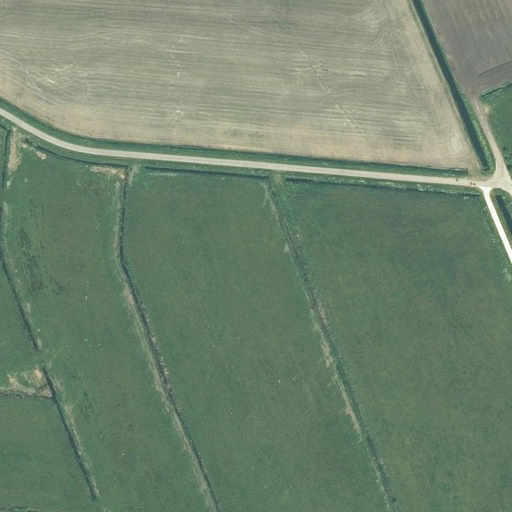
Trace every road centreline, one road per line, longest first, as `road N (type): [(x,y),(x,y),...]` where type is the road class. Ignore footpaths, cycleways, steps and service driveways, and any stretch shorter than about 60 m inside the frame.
road 1 (unclassified): [(505,177),(485,184),(89,151),(0,111)]
road 2 (track): [(403,0),(473,183)]
